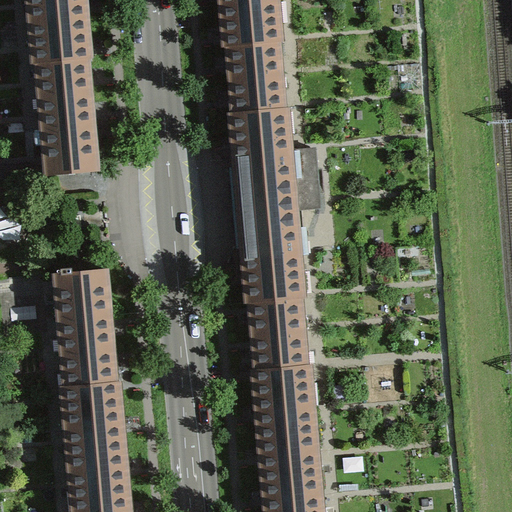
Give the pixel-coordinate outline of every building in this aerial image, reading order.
[(27,0),(29,20),(87,15),(85,0),(27,0)] [(278,0),(256,0),(220,3),(221,15),(224,47),(227,47),(279,42),(282,42),(278,0)] [(29,20),(33,64),(36,63),(36,62),(88,57),(88,59),(91,59),(88,27),(87,15),(29,20)] [(279,42),(227,47),(228,56),(230,79),(282,75),(279,42)] [(39,96),(91,91),(89,67),(88,59),(88,57),(36,62),(36,63),(39,96)] [(282,75),(230,79),(231,89),(233,111),(230,111),(230,113),(285,108),(284,107),(282,75)] [(42,129),(94,124),(91,101),(91,91),(39,96),(42,129)] [(285,108),(230,113),(231,126),(234,156),(291,151),(291,149),(287,106),(284,107),(285,108)] [(42,129),(46,174),(97,169),(95,137),(94,124),(42,129)] [(291,151),(234,156),(236,182),(239,214),(296,209),(319,207),(314,147),(291,149),(291,151)] [(296,209),(239,214),(240,233),(243,258),(300,253),(296,209)] [(300,253),(243,258),(244,272),(247,303),(249,302),(301,298),(304,297),(300,253)] [(55,273),(59,317),(110,313),(108,284),(106,268),(72,271),(71,267),(60,268),(61,272),(55,273)] [(250,313),(252,335),(304,330),(301,298),(249,302),(250,313)] [(110,313),(59,317),(62,351),(113,347),(111,324),(110,313)] [(304,330),(252,335),(253,346),(255,368),(252,368),(253,369),(307,364),(307,363),(304,330)] [(113,347),(62,351),(65,384),(116,380),(114,357),(113,347)] [(254,385),(256,412),(314,407),(310,363),(307,363),(307,364),(253,369),(254,385)] [(65,429),(123,424),(121,397),(119,379),(116,380),(65,384),(61,385),(65,429)] [(258,427),(260,455),(318,450),(314,407),(256,412),(258,427)] [(65,429),(69,472),(127,467),(124,439),(123,424),(65,429)] [(321,493),(318,450),(260,455),(261,469),(264,498),(321,493)] [(127,467),(69,472),(72,511),(100,511),(130,509),(128,482),(127,467)] [(323,511),(321,493),(264,498),(265,511),(323,511)]
